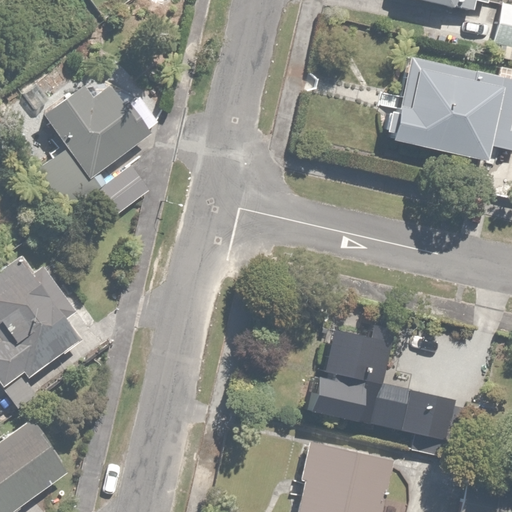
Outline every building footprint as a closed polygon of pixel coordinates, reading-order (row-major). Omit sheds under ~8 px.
[(486,0),(415,0),(467,10),(469,0),(483,0),(486,1),(486,0)] [(511,1),(505,0),(497,0),(491,44),(511,47),(511,1)] [(511,139),(511,78),(407,55),(403,54),(384,139),(485,161),(489,142),(510,147),(511,139)] [(79,86),(41,116),(63,144),(33,167),(60,202),(150,133),(111,82),(89,99),(79,86)] [(141,191),(126,170),(98,189),(113,210),(141,191)] [(27,271),(15,255),(0,265),(0,388),(9,401),(28,386),(20,375),(74,335),(61,317),(70,311),(36,265),(27,271)] [(310,374),(303,407),(432,435),(440,398),(372,383),(380,343),(327,332),(318,375),(310,374)] [(0,511),(1,511),(59,470),(20,418),(0,433),(0,511)] [(382,511),(392,458),(307,444),(300,443),(293,484),(297,484),(292,511),(382,511)] [(511,511),(511,489),(463,479),(456,511),(511,511)]
